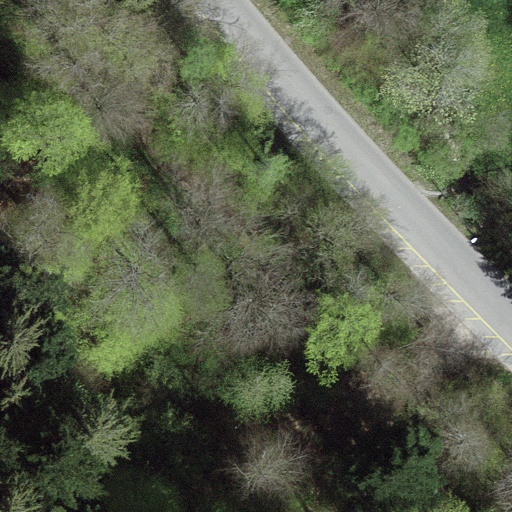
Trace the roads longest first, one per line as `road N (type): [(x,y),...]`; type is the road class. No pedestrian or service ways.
road 1 (tertiary): [(511,331),(205,0)]
road 2 (track): [(410,426),(432,370),(489,309)]
